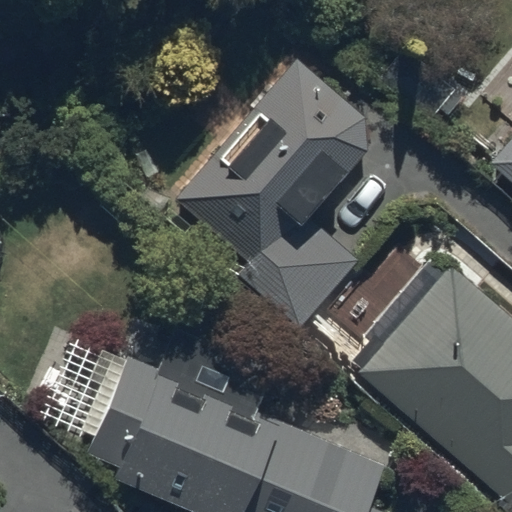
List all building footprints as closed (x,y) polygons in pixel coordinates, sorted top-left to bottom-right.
[(404,55),(375,88),(434,138),(463,105),(404,55)] [(363,127),(294,69),(172,209),(242,272),(234,282),(297,338),(358,269),(315,231),(347,194),(342,190),(366,162),(363,127)] [(511,144),(488,172),(511,193),(511,144)] [(382,356),(373,348),(351,373),(363,383),(360,386),(502,511),(507,511),(511,506),(511,330),(448,275),(382,356)] [(115,362),(75,460),(108,474),(99,496),(136,511),(359,511),(371,472),(246,419),(261,383),(160,340),(145,375),(115,362)]
